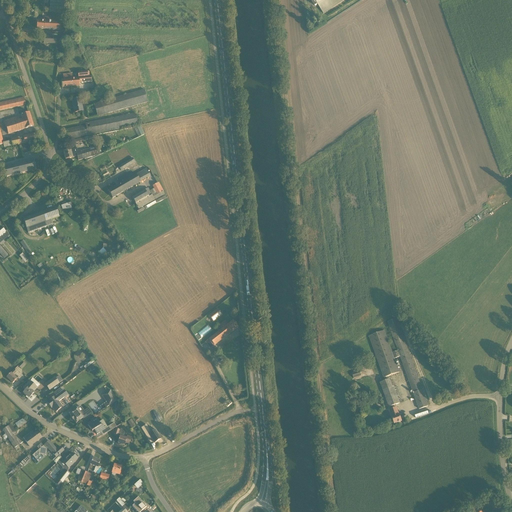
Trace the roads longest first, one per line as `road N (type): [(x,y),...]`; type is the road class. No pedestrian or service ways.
road 1 (track): [(332,511),(274,0)]
road 2 (primary): [(267,464),(217,0)]
road 3 (unclassified): [(0,208),(43,173),(48,153),(0,0)]
road 4 (unclassified): [(0,382),(44,420),(144,461)]
road 5 (unclassified): [(511,511),(501,471),(499,392)]
